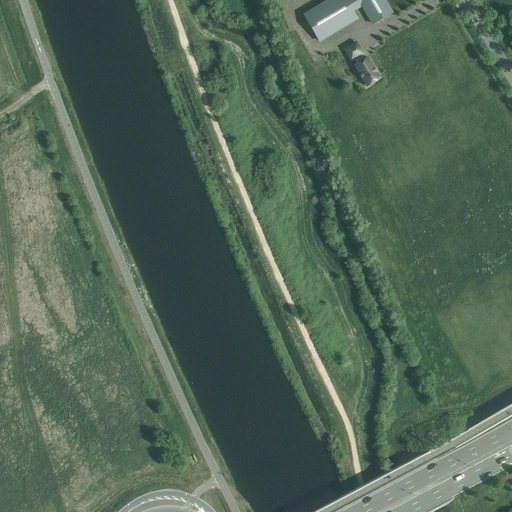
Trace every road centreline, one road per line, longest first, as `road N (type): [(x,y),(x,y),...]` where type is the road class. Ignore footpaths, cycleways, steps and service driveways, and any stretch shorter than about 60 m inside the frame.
road 1 (residential): [(235,511),(51,84),(31,94)]
road 2 (secondary): [(511,429),(359,511)]
road 3 (secondary): [(404,511),(511,452)]
